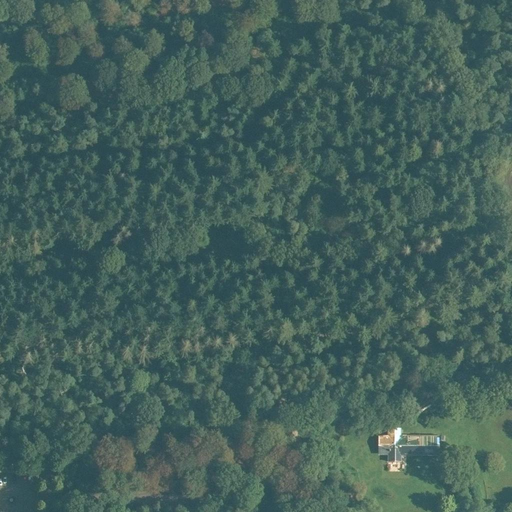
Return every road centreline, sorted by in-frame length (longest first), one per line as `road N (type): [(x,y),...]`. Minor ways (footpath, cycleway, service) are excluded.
road 1 (track): [(0,52),(469,23),(475,0)]
road 2 (track): [(338,511),(285,384),(258,35)]
road 3 (unknown): [(51,498),(207,502),(246,511)]
